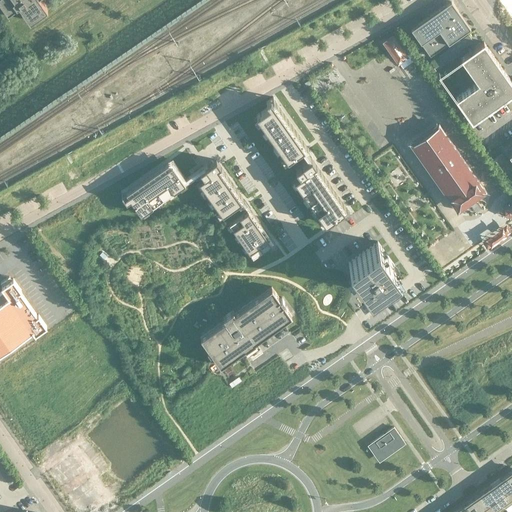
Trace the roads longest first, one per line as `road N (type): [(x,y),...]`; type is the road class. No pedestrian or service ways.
road 1 (residential): [(214,118),(0,235)]
road 2 (residential): [(353,330),(355,319),(415,275),(375,218),(321,257)]
road 3 (residential): [(420,0),(280,79)]
road 4 (secondary): [(511,269),(387,358)]
road 5 (residential): [(214,118),(300,241)]
road 6 (residential): [(280,79),(366,201)]
road 7 (secondary): [(374,368),(316,408),(282,463)]
road 8 (secondary): [(329,511),(373,502),(437,459)]
